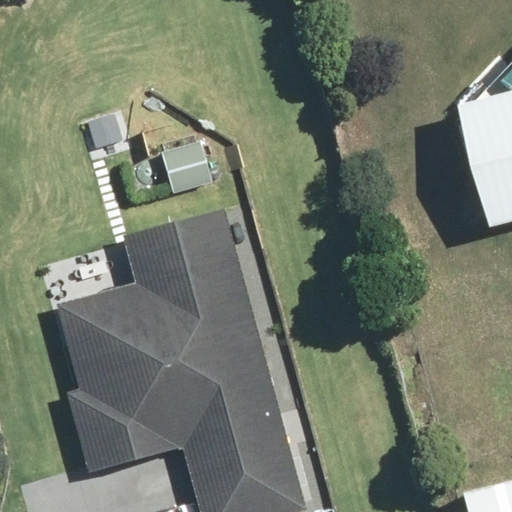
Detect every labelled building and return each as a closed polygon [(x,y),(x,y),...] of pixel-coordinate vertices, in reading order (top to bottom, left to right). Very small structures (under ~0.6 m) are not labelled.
[(511,79),(496,94),(436,112),(473,234),(511,222),(511,79)] [(148,148),(161,193),(210,179),(197,134),(148,148)] [(52,391),(74,470),(175,443),(193,511),(258,511),(292,503),(214,214),(126,237),(138,284),(52,307),(73,386),(52,391)] [(511,337),(511,284),(420,307),(432,357),(511,337)] [(511,511),(511,475),(446,492),(451,511),(511,511)]
